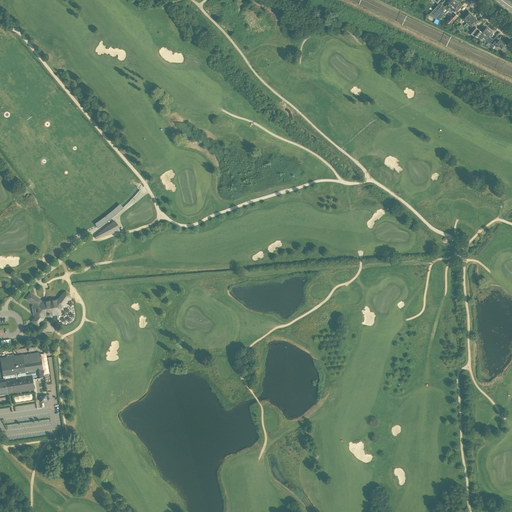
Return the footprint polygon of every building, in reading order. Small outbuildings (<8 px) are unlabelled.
[(449,10),(451,8),(457,2),(455,0),(454,0),(450,0),(446,4),(447,5),(444,8),(447,12),(449,10)] [(457,2),(451,8),(455,12),(458,9),(459,9),(461,8),(460,7),(461,6),(457,2)] [(446,14),(447,12),(444,8),(439,4),(428,15),(439,20),(446,14)] [(466,21),(467,23),(473,17),(471,15),(472,14),(468,11),(466,13),(464,11),(459,15),(466,21)] [(447,23),(450,25),(452,23),(458,16),(454,13),(445,22),(446,23),(447,23)] [(473,17),(467,23),(464,26),(466,27),(469,24),(472,27),(475,24),(476,25),(479,22),(473,17)] [(478,29),(474,26),(470,31),(468,30),(466,32),(473,35),(478,29)] [(488,38),(489,36),(492,33),(486,28),(485,29),(485,28),(483,30),(484,31),(482,33),(478,29),(473,35),(481,39),(482,37),(486,40),(488,38)] [(489,46),(493,49),(495,45),(502,49),(505,45),(505,44),(505,43),(503,42),(500,40),(497,43),(493,40),(490,43),(490,44),(489,46)] [(95,223),(98,228),(111,218),(123,207),(120,204),(108,214),(95,223)] [(114,220),(95,236),(94,236),(94,237),(95,238),(96,239),(120,231),(114,220)] [(65,242),(50,253),(55,260),(69,249),(65,242)] [(33,295),(30,293),(26,299),(33,305),(32,306),(32,311),(36,310),(36,312),(36,313),(37,314),(32,321),(38,326),(43,318),(43,317),(48,316),(49,317),(61,315),(60,308),(60,307),(63,306),(68,298),(69,297),(69,295),(68,293),(66,293),(64,293),(62,294),(59,299),(46,301),(40,302),(32,296),(33,295)] [(0,379),(0,395),(34,390),(32,378),(36,377),(36,378),(36,379),(43,378),(43,377),(42,370),(43,370),(41,359),(40,359),(39,352),(23,355),(13,356),(13,355),(9,355),(9,357),(0,358),(0,359),(3,379),(0,379)]
